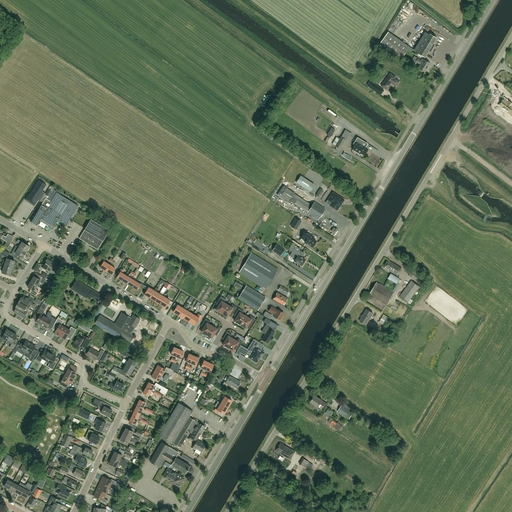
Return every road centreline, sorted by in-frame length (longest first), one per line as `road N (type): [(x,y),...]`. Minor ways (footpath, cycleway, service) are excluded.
road 1 (unclassified): [(227,511),(511,36)]
road 2 (tertiary): [(265,380),(493,0)]
road 3 (residential): [(125,403),(83,383),(85,362),(2,313)]
road 4 (tertiary): [(187,511),(265,380)]
road 5 (unclassified): [(169,322),(43,245)]
road 6 (residential): [(74,511),(125,403)]
